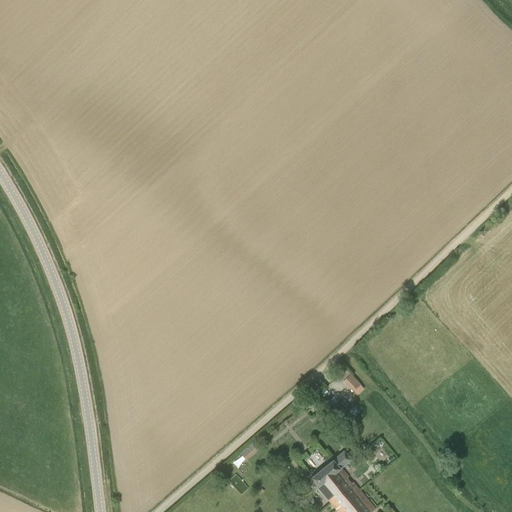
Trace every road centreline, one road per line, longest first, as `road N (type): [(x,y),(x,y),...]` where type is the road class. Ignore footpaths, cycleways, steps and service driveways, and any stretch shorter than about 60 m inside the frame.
road 1 (unclassified): [(157,511),(511,190)]
road 2 (tertiary): [(100,511),(69,321),(0,172)]
